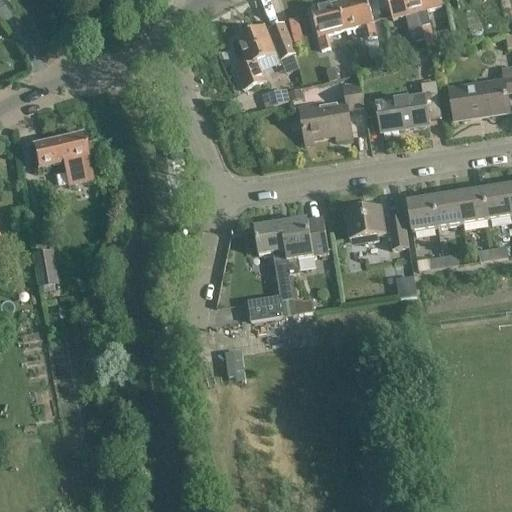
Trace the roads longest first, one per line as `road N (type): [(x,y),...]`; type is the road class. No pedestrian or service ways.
road 1 (residential): [(218,198),(511,150)]
road 2 (tertiary): [(0,109),(157,52)]
road 3 (residential): [(218,198),(157,52)]
road 4 (residential): [(195,326),(218,198)]
